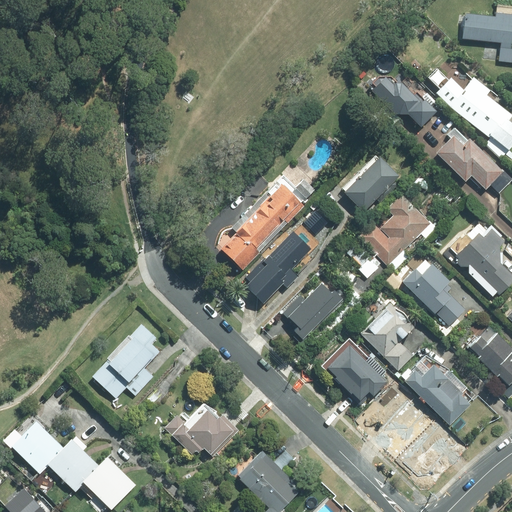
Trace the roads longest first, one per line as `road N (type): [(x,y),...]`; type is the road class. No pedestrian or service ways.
road 1 (residential): [(161,273),(374,485)]
road 2 (unknown): [(415,134),(511,231)]
